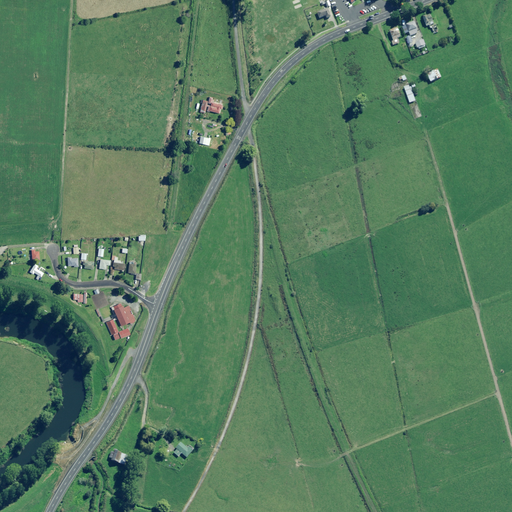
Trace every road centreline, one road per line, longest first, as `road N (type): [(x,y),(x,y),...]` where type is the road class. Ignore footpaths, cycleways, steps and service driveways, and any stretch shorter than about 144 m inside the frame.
road 1 (primary): [(424,0),(337,33),(280,73),(235,143),(158,305)]
road 2 (primary): [(158,305),(121,398),(49,511)]
road 3 (residential): [(48,247),(67,281),(107,282),(158,305)]
